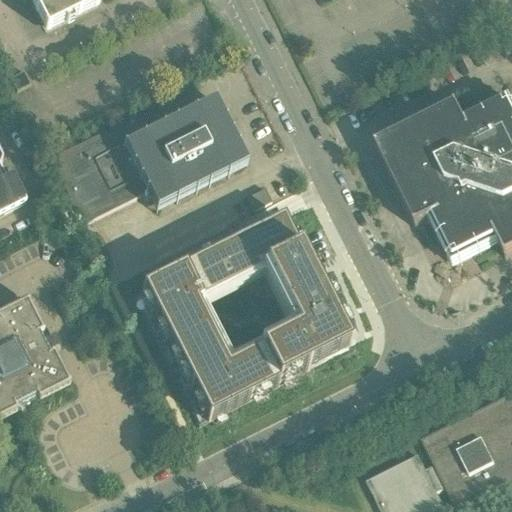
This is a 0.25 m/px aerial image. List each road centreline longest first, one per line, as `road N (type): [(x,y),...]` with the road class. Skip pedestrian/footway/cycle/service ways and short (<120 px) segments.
road 1 (unclassified): [(418,361),(233,0)]
road 2 (unclassified): [(138,511),(418,361)]
road 3 (unknown): [(0,144),(33,215),(0,243)]
